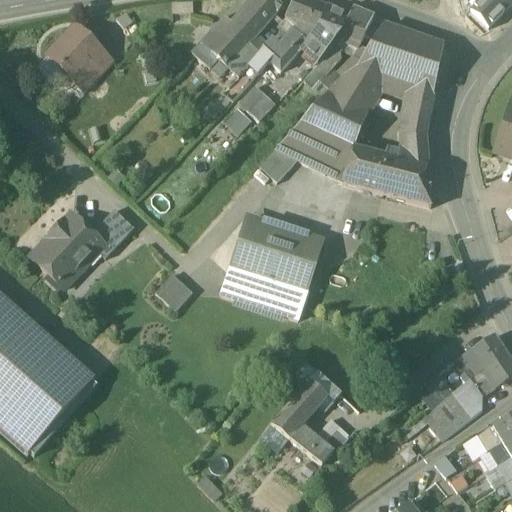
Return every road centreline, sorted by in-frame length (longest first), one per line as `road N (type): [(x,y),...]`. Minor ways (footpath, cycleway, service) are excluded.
road 1 (tertiary): [(485,63),(462,102),(454,176),(486,283),(511,329)]
road 2 (residential): [(511,396),(364,511)]
road 3 (unknown): [(360,424),(497,303)]
road 4 (secondary): [(352,0),(453,37),(485,63)]
